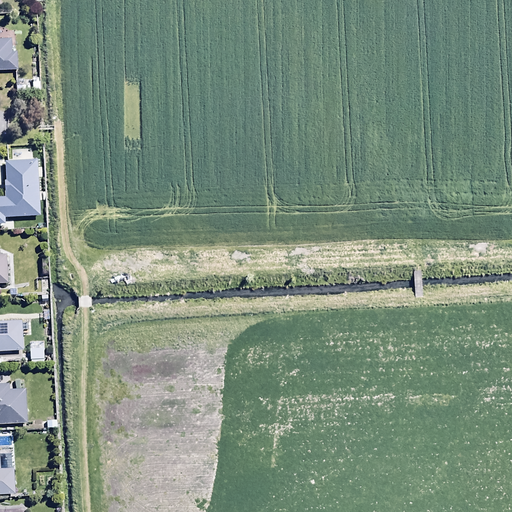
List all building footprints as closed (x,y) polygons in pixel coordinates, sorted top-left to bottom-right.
[(0,72),(17,72),(17,53),(11,53),(11,40),(0,40),(0,72)] [(0,226),(2,226),(2,232),(13,232),(13,222),(5,222),(5,219),(40,218),(39,202),(43,202),(42,193),(38,193),(37,180),(42,179),(42,169),(37,169),(36,161),(32,162),(31,151),(9,152),(10,163),(6,163),(6,182),(5,182),(5,199),(0,199),(0,226)] [(0,286),(8,287),(8,257),(1,257),(0,253),(0,286)] [(0,354),(24,354),(23,323),(0,323),(0,354)] [(0,426),(27,426),(26,391),(10,392),(10,386),(0,386),(0,426)] [(0,497),(15,497),(14,470),(1,470),(1,456),(0,455),(0,497)]
